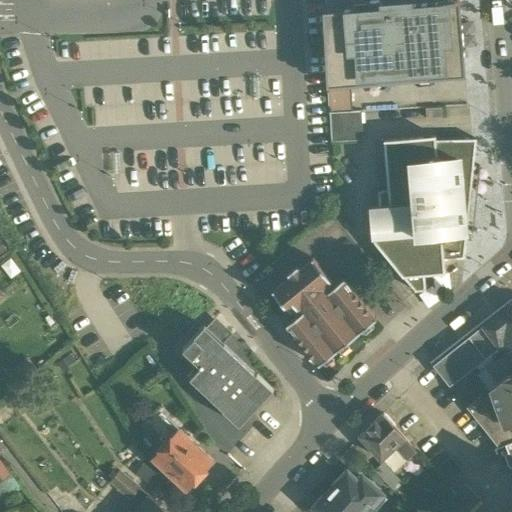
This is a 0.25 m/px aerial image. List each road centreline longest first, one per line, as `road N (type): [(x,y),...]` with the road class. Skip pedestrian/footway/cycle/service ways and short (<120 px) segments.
road 1 (unclassified): [(332,422),(215,278),(185,262),(92,261),(74,249),(0,109)]
road 2 (residential): [(511,262),(393,358),(332,422)]
road 3 (unknown): [(507,114),(343,109)]
road 4 (unclassified): [(511,158),(496,0)]
